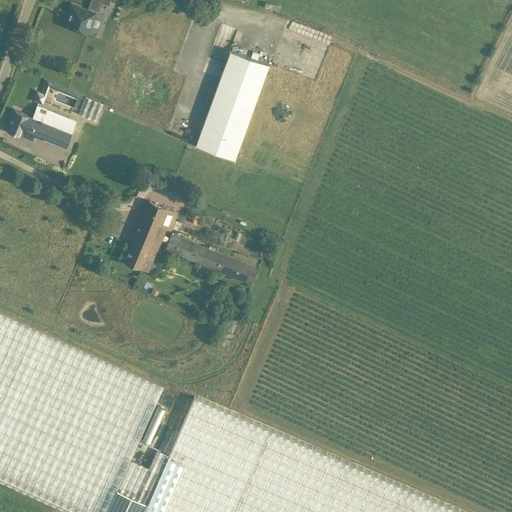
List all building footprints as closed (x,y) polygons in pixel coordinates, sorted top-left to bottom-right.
[(96,12),(72,4),(67,16),(72,18),(70,26),(88,33),(96,12)] [(229,49),(195,144),(234,159),(268,64),(229,49)] [(203,70),(217,76),(223,62),(208,57),(203,70)] [(35,96),(41,101),(48,92),(41,88),(35,96)] [(87,94),(79,112),(97,120),(105,102),(87,94)] [(6,129),(7,129),(22,135),(24,131),(66,147),(77,120),(37,104),(33,116),(14,108),(6,129)] [(173,211),(167,208),(149,200),(136,231),(161,241),(173,211)] [(192,221),(197,223),(200,215),(195,213),(192,221)] [(161,241),(136,231),(124,260),(141,268),(148,271),(161,241)] [(198,263),(205,246),(172,232),(165,250),(198,263)] [(205,246),(198,263),(251,285),(258,268),(205,246)] [(0,479),(71,511),(105,511),(130,458),(163,385),(0,311),(0,479)] [(168,454),(141,511),(465,511),(196,396),(184,421),(168,454)] [(148,467),(130,458),(105,511),(141,511),(168,454),(167,454),(178,430),(169,426),(158,449),(157,449),(148,467)]
